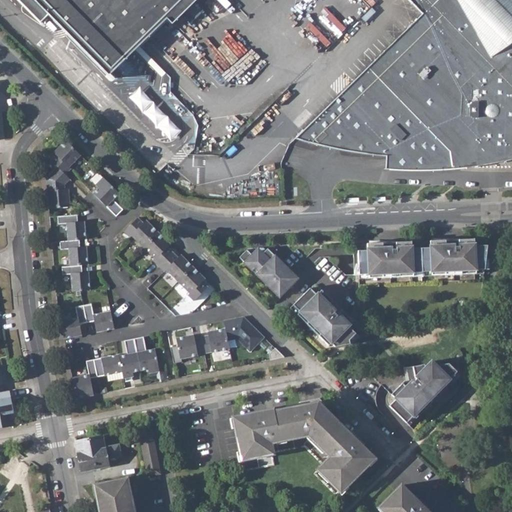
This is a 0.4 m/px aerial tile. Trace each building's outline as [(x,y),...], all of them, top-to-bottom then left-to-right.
[(295,139),(318,146),(330,134),(343,147),(339,150),(386,157),(386,169),(439,170),(466,168),(466,153),(478,154),(484,154),(484,156),(491,156),(499,156),(499,154),(511,153),(511,0),(16,0),(39,23),(47,15),(110,79),(112,77),(109,75),(179,5),(184,0),(408,0),(422,14),(340,95),(327,108),(295,139)] [(183,130),(139,86),(127,96),(172,140),(183,130)] [(318,146),(327,148),(339,150),(343,147),(330,134),(318,146)] [(50,160),(56,166),(64,173),(69,169),(67,167),(79,155),(64,140),(52,152),(55,155),(50,160)] [(466,153),(466,168),(483,166),(511,160),(511,153),(499,154),(499,156),(491,156),(484,156),(484,154),(478,154),(466,153)] [(46,180),(68,177),(64,174),(64,173),(56,166),(46,177),(46,180)] [(98,183),(102,178),(97,173),(93,178),(98,183)] [(46,180),(48,209),(70,207),(68,189),(63,190),(62,186),(70,179),(68,177),(46,180)] [(93,193),(106,206),(116,216),(123,209),(113,199),(118,194),(102,178),(98,183),(101,186),(93,193)] [(66,224),(68,241),(79,240),(85,240),(84,222),(78,222),(77,215),(57,216),(58,224),(66,224)] [(131,236),(143,247),(155,235),(158,232),(145,220),(143,223),(137,218),(123,232),(129,238),(131,236)] [(170,244),(158,232),(155,235),(143,247),(155,259),(153,261),(159,266),(160,265),(172,252),(167,247),(170,244)] [(411,242),(367,244),(367,251),(358,251),(359,275),(368,274),(368,278),(413,276),(412,272),(431,272),(431,275),(475,273),(475,270),(484,269),(487,245),(474,246),(474,239),(429,241),(430,248),(411,249),(411,242)] [(68,249),(70,266),(81,265),(87,265),(86,247),(80,247),(79,240),(68,241),(59,242),(60,250),(68,249)] [(247,250),(240,257),(253,270),(255,268),(264,276),(261,279),(275,293),(278,290),(283,295),(298,279),(291,272),(289,273),(287,276),(278,268),(281,265),(282,263),(268,249),(263,253),(261,251),(256,251),(252,255),(247,250)] [(178,282),(186,273),(190,270),(193,267),(180,255),(178,258),(172,252),(160,265),(159,266),(164,272),(166,270),(178,282)] [(70,274),(72,292),(80,291),(90,290),(88,272),(82,273),(81,265),(70,266),(61,267),(62,275),(70,274)] [(289,273),(281,265),(278,268),(287,276),(289,273)] [(186,273),(178,282),(190,293),(188,295),(194,301),(207,287),(202,282),(205,279),(193,267),(190,270),(186,273)] [(255,268),(253,270),(261,279),(264,276),(255,268)] [(310,288),(293,305),(300,312),(297,315),(307,325),(310,322),(322,333),(319,336),(329,346),(331,343),(335,347),(350,345),(349,340),(356,334),(348,327),(353,322),(321,290),(317,295),(310,288)] [(110,311),(93,315),(91,304),(83,305),(85,316),(87,326),(95,325),(96,332),(114,329),(110,311)] [(64,339),(81,335),(80,328),(87,326),(85,316),(83,305),(75,307),(77,318),(60,321),(64,339)] [(293,305),(291,308),(297,315),(300,312),(293,305)] [(228,341),(237,339),(251,352),(265,337),(249,322),(247,324),(240,317),(224,321),(225,328),(228,341)] [(310,322),(307,325),(319,336),(322,333),(310,322)] [(205,354),(229,349),(228,341),(225,328),(208,332),(209,335),(201,337),(205,354)] [(180,359),(197,355),(205,354),(201,337),(194,338),(193,335),(176,338),(180,359)] [(137,352),(140,371),(148,369),(149,373),(159,371),(155,349),(146,351),(144,337),(134,339),(137,352)] [(119,356),(122,372),(123,379),(133,376),(132,372),(140,371),(137,352),(134,339),(124,341),(127,354),(119,356)] [(283,355),(275,348),(269,354),(270,358),(283,355)] [(97,377),(122,372),(119,356),(118,354),(94,360),(97,377)] [(72,378),(76,398),(93,394),(90,378),(97,377),(94,360),(86,361),(89,374),(72,378)] [(405,381),(391,395),(389,392),(387,397),(387,398),(387,403),(406,423),(413,416),(416,419),(425,409),(423,406),(434,395),(437,397),(447,388),(444,385),(457,372),(449,364),(436,366),(431,362),(426,367),(424,365),(407,368),(409,380),(405,381)] [(0,392),(0,427),(13,425),(9,408),(8,404),(11,403),(9,394),(6,395),(5,391),(0,392)] [(425,409),(437,397),(434,395),(423,406),(425,409)] [(318,401),(234,418),(244,470),(274,464),(271,453),(305,446),(324,465),(316,474),(337,495),(374,456),(318,401)] [(413,416),(406,423),(409,426),(416,419),(413,416)] [(138,427),(148,476),(160,474),(150,424),(138,427)] [(76,441),(81,471),(93,469),(108,466),(107,458),(121,456),(119,444),(107,446),(107,447),(105,448),(102,436),(76,441)] [(126,480),(101,484),(106,511),(136,511),(133,495),(129,496),(126,480)] [(96,485),(101,511),(106,511),(101,484),(96,485)] [(429,511),(402,485),(381,506),(386,511),(429,511)]
